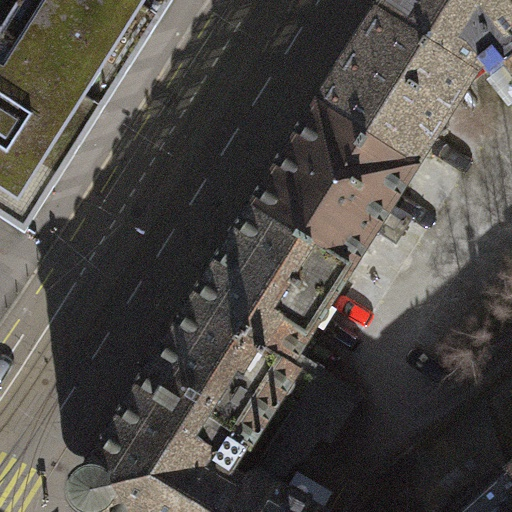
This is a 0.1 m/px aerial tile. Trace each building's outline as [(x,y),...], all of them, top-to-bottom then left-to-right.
[(0,46),(103,112),(174,0),(21,0),(0,34),(0,46)] [(511,0),(383,0),(376,12),(471,72),(478,61),(491,75),(504,64),(511,73),(511,0)] [(376,12),(316,106),(412,167),(471,72),(376,12)] [(0,217),(26,234),(42,208),(103,112),(0,46),(0,217)] [(316,106),(255,203),(350,264),(412,167),(316,106)] [(255,203),(193,301),(287,362),(350,264),(255,203)] [(96,508),(103,511),(224,511),(249,469),(265,442),(299,463),(317,432),(328,440),(351,403),(287,362),(193,301),(88,464),(76,470),(67,485),(68,494),(71,501),(80,508),(96,508)] [(224,511),(322,511),(249,469),(224,511)] [(511,511),(511,475),(506,469),(457,511),(511,511)]
